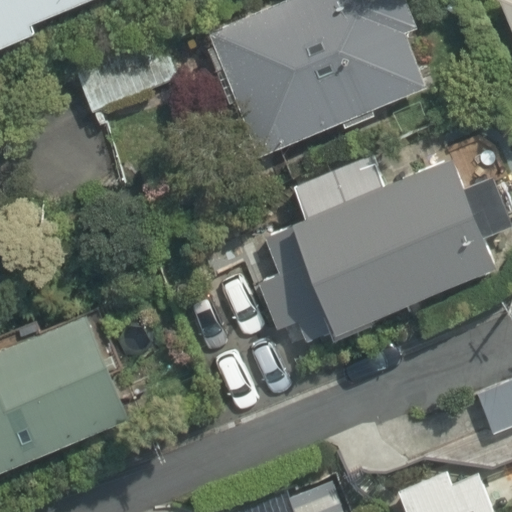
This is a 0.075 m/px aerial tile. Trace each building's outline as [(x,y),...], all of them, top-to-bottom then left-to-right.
[(0,0),(0,45),(40,30),(32,12),(61,0),(0,0)] [(410,0),(228,0),(194,14),(247,145),(438,68),(410,0)] [(511,0),(496,0),(511,41),(511,0)] [(77,69),(95,117),(153,95),(136,48),(77,69)] [(382,138),(250,180),(265,226),(238,235),(268,329),(295,320),(299,334),(483,276),(444,151),(392,168),(382,138)] [(0,455),(131,400),(84,292),(0,328),(0,455)] [(511,365),(464,387),(483,428),(511,414),(511,365)] [(504,511),(481,455),(392,491),(400,511),(504,511)]
